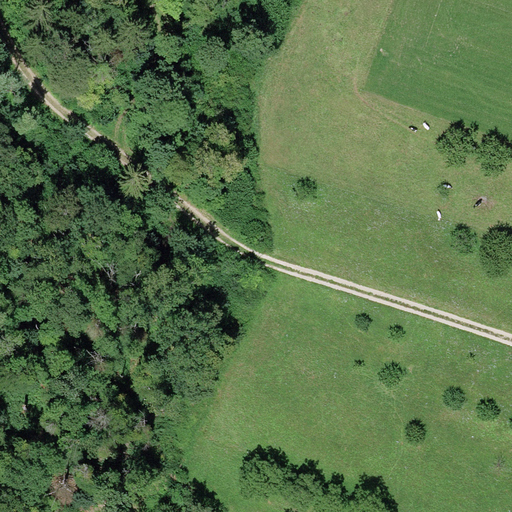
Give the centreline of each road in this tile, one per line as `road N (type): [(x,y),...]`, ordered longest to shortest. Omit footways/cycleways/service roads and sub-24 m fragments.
road 1 (track): [(0,23),(101,147),(210,233),(260,260),(511,343)]
road 2 (track): [(101,147),(152,82),(172,30),(161,0)]
